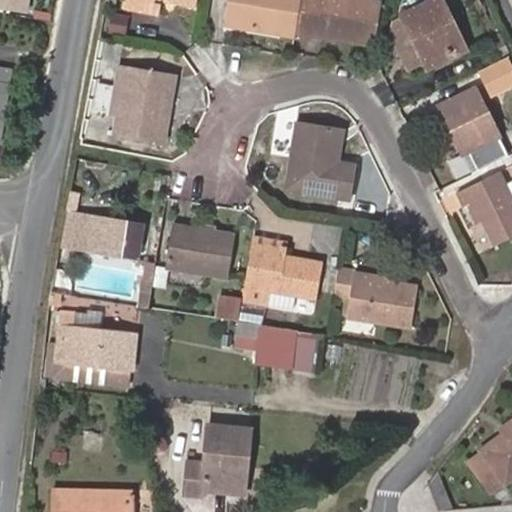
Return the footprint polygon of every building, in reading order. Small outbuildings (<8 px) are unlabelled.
[(32,0),(0,0),(0,8),(31,13),(32,0)] [(166,17),(168,7),(132,0),(130,10),(166,17)] [(237,0),(232,29),(258,34),(260,26),(304,34),(310,0),(237,0)] [(310,0),(304,34),(304,37),(380,51),(388,7),(352,0),(310,0)] [(447,0),(410,18),(431,64),(463,49),(450,20),(457,17),(449,0),(447,0)] [(124,34),(126,15),(108,13),(106,32),(124,34)] [(463,49),(431,64),(435,72),(475,53),(457,17),(450,20),(463,49)] [(431,64),(410,18),(401,22),(398,37),(413,72),(431,64)] [(258,34),(303,42),(304,37),(304,34),(260,26),(258,34)] [(16,66),(0,63),(0,140),(4,141),(16,66)] [(131,86),(125,116),(122,134),(169,142),(182,75),(127,65),(124,85),(131,86)] [(118,115),(125,116),(131,86),(124,85),(118,115)] [(511,158),(511,156),(481,92),(445,108),(454,127),(461,123),(467,138),(474,152),(480,166),(483,172),(511,158)] [(349,197),(354,162),(335,158),(341,129),(300,122),(288,187),(349,197)] [(467,138),(461,123),(454,127),(461,142),(467,138)] [(480,166),(474,152),(469,155),(478,175),(483,172),(480,166)] [(473,204),(494,248),(511,239),(511,191),(509,185),(504,174),(461,194),(467,207),(473,204)] [(71,205),(65,238),(143,252),(149,218),(71,205)] [(233,277),(240,235),(177,224),(169,266),(233,277)] [(292,245),(257,239),(256,248),(290,254),(292,245)] [(511,239),(494,248),(499,259),(511,253),(511,239)] [(248,299),(247,303),(274,307),(277,292),(297,296),(323,300),(329,266),(302,261),(301,269),(288,267),(289,259),(290,254),(256,248),(248,299)] [(149,307),(157,258),(150,257),(148,267),(144,267),(138,305),(149,307)] [(301,269),(302,261),(289,259),(288,267),(301,269)] [(343,271),(339,297),(358,300),(355,318),(419,329),(426,289),(392,282),(391,289),(361,283),(363,274),(343,271)] [(392,279),(363,274),(361,283),(391,289),(392,282),(392,279)] [(297,296),(277,292),(274,307),(295,310),(297,296)] [(248,299),(224,295),(221,318),(242,322),(244,322),(247,303),(248,299)] [(274,307),(247,303),(244,322),(261,325),(271,326),(274,307)] [(59,325),(90,328),(92,316),(60,312),(59,325)] [(258,349),(261,325),(244,322),(242,322),(238,347),(258,349)] [(55,361),(131,369),(135,369),(139,332),(90,328),(59,325),(55,361)] [(271,326),(261,325),(258,349),(256,364),(294,368),(299,331),(271,326)] [(299,331),(294,368),(314,370),(320,334),(299,331)] [(129,386),(131,369),(55,361),(53,378),(129,386)] [(252,429),(209,424),(205,462),(189,460),(185,492),(201,494),(202,488),(244,494),(252,429)] [(484,454),(506,483),(511,478),(511,425),(505,430),(508,436),(484,454)] [(160,431),(142,436),(148,457),(166,451),(160,431)] [(494,492),(506,483),(484,454),(472,463),(494,492)] [(438,479),(429,483),(439,508),(449,504),(438,479)] [(54,490),(52,511),(134,511),(135,492),(54,490)]
